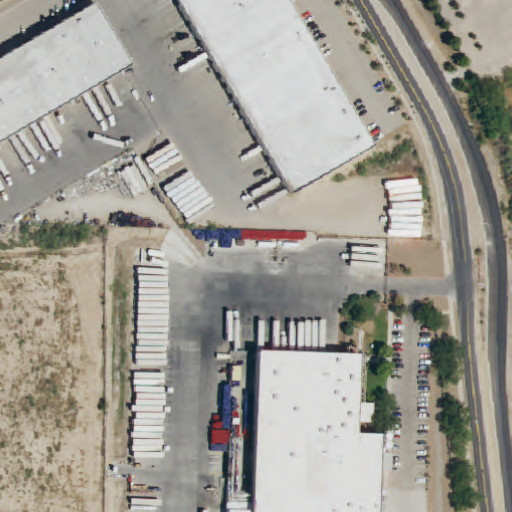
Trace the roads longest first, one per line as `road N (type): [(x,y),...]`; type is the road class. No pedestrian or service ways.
road 1 (tertiary): [(357,0),(425,116),(458,197),(489,511)]
road 2 (tertiary): [(509,511),(494,381),(489,203),(463,128),(388,0)]
